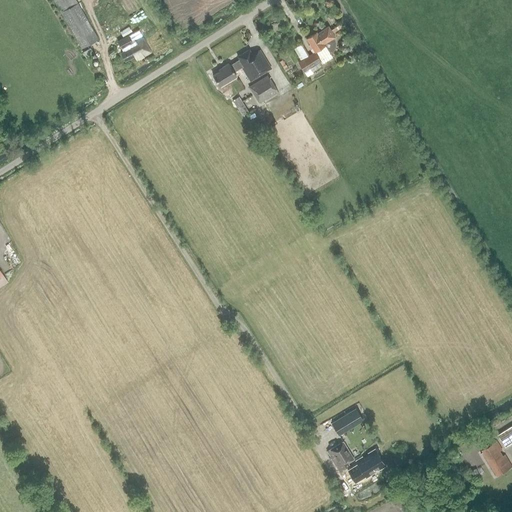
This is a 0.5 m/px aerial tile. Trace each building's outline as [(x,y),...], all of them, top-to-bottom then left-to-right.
[(52,0),(81,49),(98,39),(76,0),(52,0)] [(324,0),(318,4),(325,14),(331,10),(324,0)] [(332,24),(336,21),(331,14),(327,17),(332,24)] [(123,37),(133,31),(130,26),(120,32),(123,37)] [(334,42),(333,40),(332,38),(334,37),(328,26),(317,34),(316,32),(306,39),(314,52),(315,51),(323,63),(332,57),(329,53),(330,52),(332,50),(333,48),(334,46),(334,44),(334,42)] [(142,34),(139,29),(117,41),(122,52),(119,53),(124,62),(134,57),(135,61),(149,53),(142,39),(136,41),(135,38),(142,34)] [(322,63),(315,52),(309,56),(301,44),(293,49),(300,60),(298,62),(307,76),(313,73),(312,72),(321,66),(320,65),(322,63)] [(94,53),(93,51),(91,47),(82,52),(85,58),(94,53)] [(250,81),(271,69),(259,49),(252,54),(249,49),(237,56),(239,59),(230,65),(229,63),(222,67),(223,69),(213,75),(219,86),(236,76),(234,72),(242,67),(250,81)] [(266,100),(278,93),(267,76),(248,87),(258,104),(266,99),(266,100)] [(242,117),(248,113),(239,97),(232,101),(242,117)] [(356,409),(334,423),(340,433),(362,419),(356,409)] [(318,446),(336,435),(329,425),(312,436),(318,446)] [(343,442),(327,451),(340,472),(342,471),(344,474),(351,469),(347,463),(353,459),(343,442)] [(485,449),(499,474),(510,468),(496,443),(485,449)]
